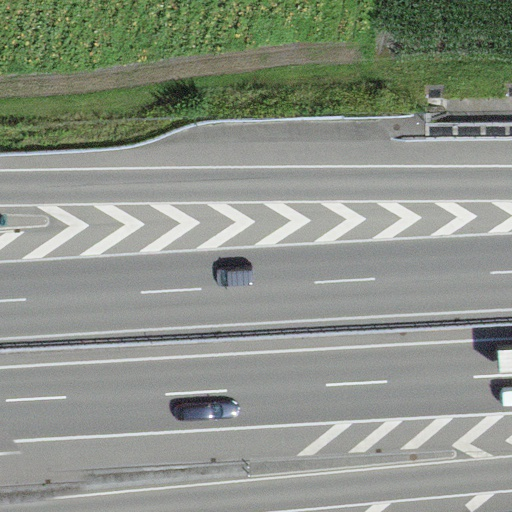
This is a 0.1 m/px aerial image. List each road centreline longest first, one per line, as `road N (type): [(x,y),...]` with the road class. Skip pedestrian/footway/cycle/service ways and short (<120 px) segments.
road 1 (motorway): [(511,267),(0,300)]
road 2 (motorway): [(0,405),(511,374)]
road 3 (motorway): [(511,185),(0,192)]
road 4 (motorway): [(127,511),(511,475)]
